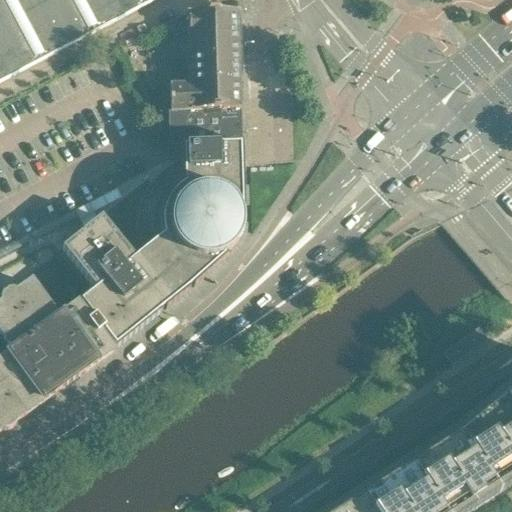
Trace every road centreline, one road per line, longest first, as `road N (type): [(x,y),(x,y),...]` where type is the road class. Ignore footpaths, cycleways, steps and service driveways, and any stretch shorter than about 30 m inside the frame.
road 1 (secondary): [(401,125),(144,380)]
road 2 (secondary): [(144,380),(241,321),(430,161)]
road 3 (secondary): [(0,472),(144,380)]
road 4 (unclassified): [(320,0),(363,79),(401,125)]
road 5 (unclassified): [(426,103),(320,0)]
road 6 (unclassified): [(430,161),(511,253)]
